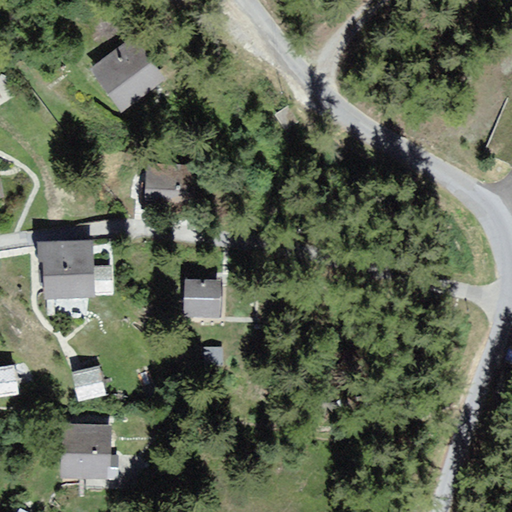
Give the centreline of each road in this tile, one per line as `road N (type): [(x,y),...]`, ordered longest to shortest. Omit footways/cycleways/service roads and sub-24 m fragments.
road 1 (unclassified): [(241,0),(352,123),(468,168),(511,212)]
road 2 (unclassified): [(511,323),(450,511)]
